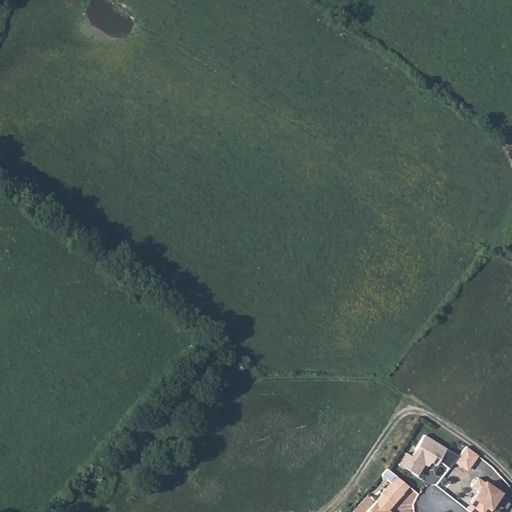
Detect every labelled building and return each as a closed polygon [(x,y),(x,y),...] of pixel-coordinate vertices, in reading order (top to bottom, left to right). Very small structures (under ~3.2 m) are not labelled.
[(426,432),(414,453),(432,463),(434,459),(439,462),(449,445),(426,432)] [(464,449),(454,461),(466,471),(476,459),(464,449)] [(398,475),(392,481),(403,491),(410,484),(398,475)] [(478,475),(472,484),(478,488),(466,507),(471,511),(488,511),(490,509),(490,506),(501,490),(478,475)] [(403,491),(392,481),(381,492),(383,493),(364,511),(392,511),(391,511),(390,511),(387,508),(403,491)] [(369,495),(354,509),(356,511),(362,511),(375,501),(369,495)]
